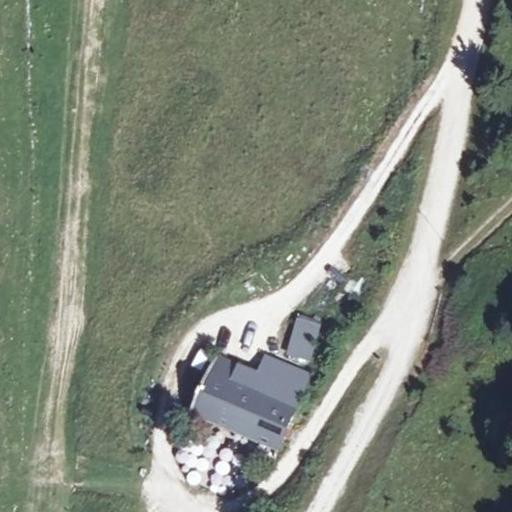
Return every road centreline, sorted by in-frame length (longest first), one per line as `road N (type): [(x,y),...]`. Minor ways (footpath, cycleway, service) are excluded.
road 1 (track): [(463,62),(314,277),(276,306),(200,333),(168,392),(169,484),(194,508),(235,506),(278,478),(352,367),(419,293)]
road 2 (track): [(479,0),(408,340),(320,511)]
road 3 (track): [(94,0),(80,266),(45,511)]
road 4 (track): [(511,206),(419,293)]
